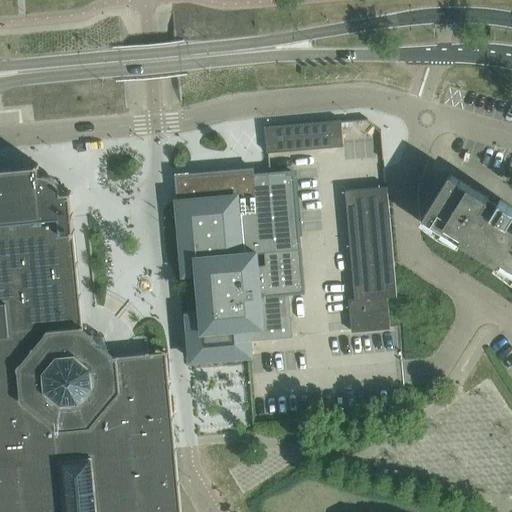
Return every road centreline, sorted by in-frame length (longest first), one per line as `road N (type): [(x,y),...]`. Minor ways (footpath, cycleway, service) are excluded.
road 1 (secondary): [(282,47),(0,74)]
road 2 (unclassified): [(425,115),(371,94),(156,124)]
road 3 (residential): [(511,325),(419,259),(404,196),(425,115)]
road 4 (secondary): [(511,18),(417,17),(282,47)]
road 5 (secondary): [(282,47),(511,59)]
road 6 (unclassified): [(0,136),(156,124)]
